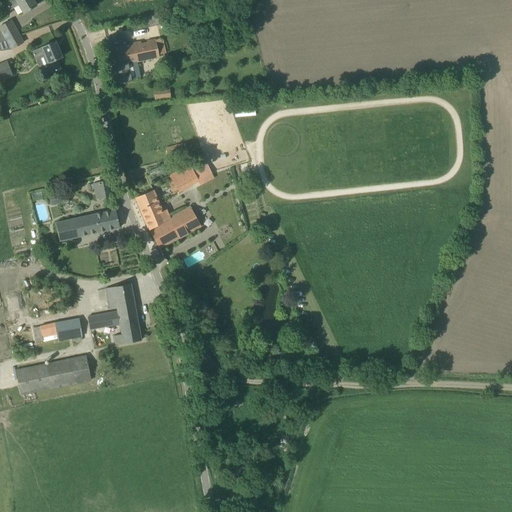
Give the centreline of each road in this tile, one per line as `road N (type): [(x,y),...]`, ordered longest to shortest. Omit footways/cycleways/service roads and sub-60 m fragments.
road 1 (unclassified): [(210,511),(170,299),(127,188),(103,75),(61,0)]
road 2 (track): [(177,334),(189,335),(235,379),(511,390)]
